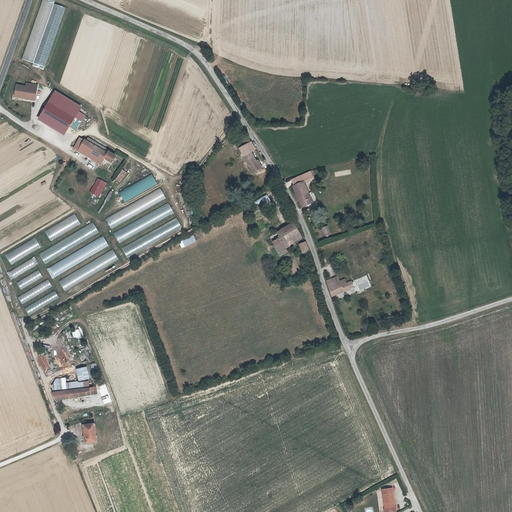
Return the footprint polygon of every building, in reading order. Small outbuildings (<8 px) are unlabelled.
[(41,0),(40,0),(21,62),(32,65),(33,63),(45,67),(64,7),(41,0)] [(30,93),(42,96),(46,82),(35,79),(34,82),(25,80),(23,89),(30,91),(30,93)] [(63,89),(56,100),(67,109),(86,122),(91,116),(84,112),(88,108),(63,89)] [(45,113),(57,122),(67,109),(56,100),(45,113)] [(67,109),(57,122),(63,126),(73,113),(67,109)] [(73,113),(63,126),(70,131),(74,125),(80,130),(86,122),(73,113)] [(94,143),(90,141),(88,139),(80,151),(91,158),(93,155),(105,161),(108,156),(114,160),(118,155),(111,150),(112,150),(96,140),(94,143)] [(239,147),(242,153),(251,147),(254,152),(258,150),(252,139),(239,147)] [(263,169),(254,152),(251,147),(242,153),(254,175),(263,169)] [(115,179),(120,183),(127,172),(122,169),(115,179)] [(296,183),(309,178),(312,184),(319,180),(316,172),(295,181),(296,183)] [(152,174),(118,192),(123,202),(157,185),(152,174)] [(296,188),(298,193),(302,192),(306,201),(302,203),(305,210),(318,205),(309,185),(312,184),(309,178),(296,183),(297,187),(296,188)] [(104,192),(109,185),(102,181),(100,184),(98,187),(104,192)] [(163,188),(102,218),(105,225),(106,224),(108,228),(168,198),(165,191),(163,188)] [(302,192),(298,193),(302,203),(306,201),(302,192)] [(266,195),(254,200),(255,205),(268,200),(266,195)] [(113,232),(118,242),(174,214),(168,203),(113,232)] [(42,232),(47,242),(82,222),(77,212),(42,232)] [(179,218),(119,247),(124,257),(184,228),(179,218)] [(96,222),(38,252),(43,263),(101,232),(96,222)] [(285,237),(277,241),(279,245),(278,246),(283,256),(290,252),(288,248),(293,245),(292,241),(305,235),(298,222),(282,230),(285,237)] [(274,235),(277,241),(285,237),(282,230),(274,235)] [(105,235),(48,267),(54,277),(111,245),(105,235)] [(184,247),(196,241),(193,235),(181,241),(184,247)] [(306,239),(305,235),(292,241),(293,245),(306,239)] [(38,236),(2,255),(7,265),(43,246),(38,236)] [(298,244),(301,254),(309,251),(305,241),(298,244)] [(64,291),(119,260),(113,250),(58,280),(64,291)] [(6,272),(10,279),(38,265),(34,257),(6,272)] [(13,283),(17,290),(45,276),(41,269),(13,283)] [(360,291),(371,286),(367,275),(358,279),(360,283),(357,284),(360,291)] [(350,287),(352,292),(354,291),(351,281),(344,283),(345,284),(340,285),(338,279),(331,282),(336,297),(348,293),(346,288),(350,287)] [(49,280),(17,295),(20,302),(52,288),(49,280)] [(27,314),(59,299),(55,291),(24,306),(27,314)] [(74,338),(80,336),(78,329),(72,331),(74,338)] [(70,349),(75,348),(71,331),(66,332),(70,349)] [(68,390),(76,389),(75,381),(67,382),(67,384),(68,390)] [(59,392),(62,399),(96,393),(95,387),(59,392)] [(90,424),(93,441),(104,439),(102,422),(90,424)] [(390,490),(387,490),(389,504),(389,511),(395,511),(400,509),(400,503),(399,503),(397,484),(389,485),(390,490)]
